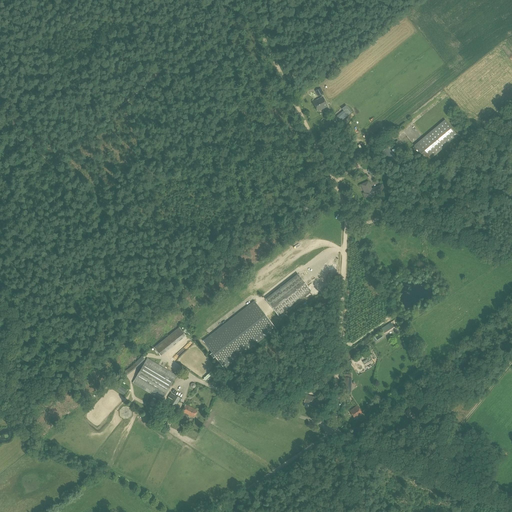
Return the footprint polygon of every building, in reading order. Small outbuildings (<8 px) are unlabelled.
[(315,91),(318,96),(323,93),(321,88),(315,91)] [(318,111),(327,105),(323,97),(313,102),(318,111)] [(341,109),(343,110),(347,116),(352,112),(346,105),(341,109)] [(347,116),(343,110),(336,116),(340,121),(347,116)] [(414,146),(428,162),(459,136),(445,120),(414,146)] [(393,144),(400,154),(405,150),(398,140),(393,144)] [(383,151),(391,161),(396,157),(388,147),(383,151)] [(363,193),(366,199),(385,190),(383,185),(376,188),(372,190),(369,182),(361,185),(365,193),(363,193)] [(265,299),(278,316),(311,291),(298,274),(265,299)] [(203,341),(224,369),(276,329),(254,301),(203,341)] [(383,331),(385,334),(394,328),(393,325),(383,331)] [(154,347),(161,356),(186,336),(179,327),(154,347)] [(345,355),(347,359),(357,353),(357,352),(360,350),(370,344),(368,342),(345,355)] [(122,374),(124,377),(135,369),(145,359),(142,356),(132,366),(122,374)] [(362,379),(379,371),(371,357),(369,358),(370,360),(356,367),(362,379)] [(133,383),(162,400),(177,376),(147,358),(133,383)] [(343,392),(351,393),(352,378),(351,378),(351,374),(344,374),(343,392)] [(117,390),(124,395),(127,391),(120,386),(117,390)] [(168,405),(174,409),(181,398),(171,393),(168,397),(172,399),(168,405)] [(189,394),(181,395),(182,403),(190,402),(189,394)] [(304,402),(317,406),(319,399),(312,397),(312,396),(306,395),(304,402)] [(182,419),(187,421),(188,418),(188,416),(194,418),(197,410),(185,405),(182,412),(184,414),(182,419)] [(349,411),(356,421),(364,416),(363,413),(362,414),(357,405),(355,406),(355,407),(349,411)] [(404,413),(408,416),(412,412),(414,414),(417,410),(411,405),(404,413)]
